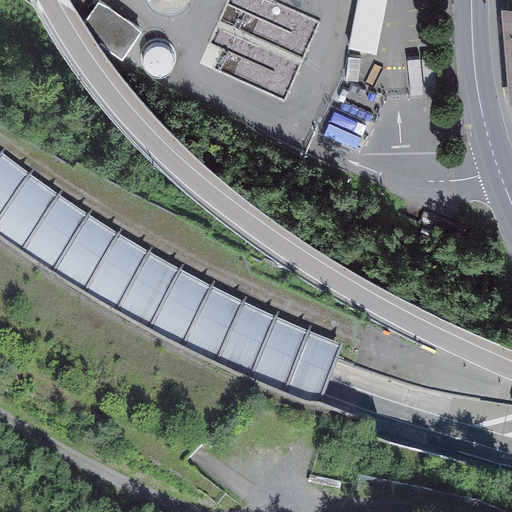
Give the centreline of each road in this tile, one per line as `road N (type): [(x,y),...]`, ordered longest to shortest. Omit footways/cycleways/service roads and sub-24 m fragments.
road 1 (motorway): [(511,370),(394,317),(243,223),(134,121),(49,0)]
road 2 (motorway): [(511,432),(411,408),(229,335),(139,288),(0,197)]
road 3 (motorway): [(262,511),(0,260)]
road 4 (motorway): [(0,343),(167,511)]
road 5 (track): [(0,419),(81,466),(193,511)]
road 6 (primary): [(472,0),(483,116),(511,204)]
road 7 (track): [(318,511),(348,500),(413,502),(441,511)]
